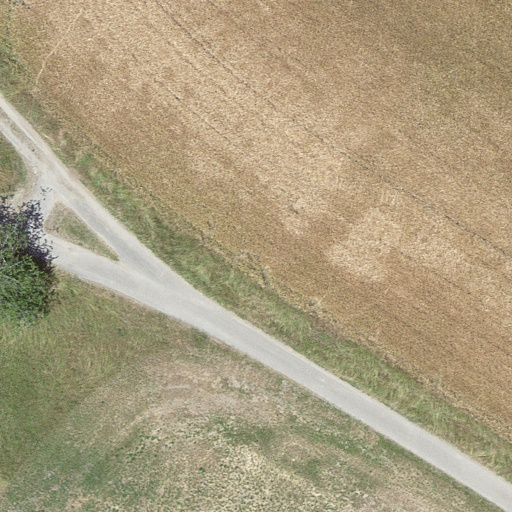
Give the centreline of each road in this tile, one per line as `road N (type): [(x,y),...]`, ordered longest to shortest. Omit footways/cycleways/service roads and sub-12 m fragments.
road 1 (track): [(0,107),(185,335)]
road 2 (track): [(185,335),(0,250)]
